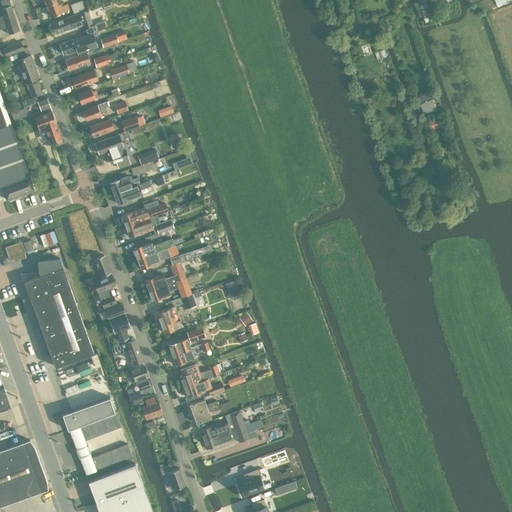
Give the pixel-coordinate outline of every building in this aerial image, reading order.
[(1,8),(1,9),(3,15),(0,16),(0,29),(7,27),(9,34),(19,30),(9,0),(1,0),(0,0),(2,5),(3,8),(1,8)] [(61,5),(59,0),(57,0),(46,4),(50,16),(69,9),(67,3),(61,5)] [(102,10),(114,6),(111,0),(100,4),(102,10)] [(71,6),(73,13),(74,13),(86,8),(84,1),(71,6)] [(56,33),(76,26),(83,23),(84,27),(86,34),(97,30),(98,31),(106,28),(104,21),(92,25),(87,9),(79,12),(80,13),(52,23),(56,33)] [(74,39),(60,44),(63,54),(76,50),(78,53),(95,46),(90,33),(74,39)] [(115,33),(100,38),(103,45),(117,40),(115,33)] [(4,48),(7,56),(23,49),(20,42),(4,48)] [(375,51),(379,64),(389,61),(385,48),(375,51)] [(86,52),(70,58),(65,59),(69,70),(90,62),(86,52)] [(108,54),(94,59),(96,67),(111,62),(111,61),(108,54)] [(41,93),(37,82),(36,82),(35,78),(39,76),(31,55),(16,61),(24,82),(25,82),(27,86),(28,86),(32,97),(41,93)] [(126,64),(109,70),(113,78),(129,72),(137,69),(134,61),(126,64)] [(94,69),(86,72),(72,77),(75,88),(93,81),(97,80),(94,69)] [(81,103),(100,96),(100,94),(98,95),(96,90),(92,91),(91,88),(77,93),(81,103)] [(155,91),(157,98),(165,96),(162,88),(155,91)] [(437,110),(430,92),(418,96),(425,114),(437,110)] [(38,102),(41,110),(50,107),(47,98),(38,102)] [(114,104),(117,114),(140,105),(138,100),(126,104),(125,100),(114,104)] [(107,101),(97,104),(83,109),(87,120),(106,112),(106,111),(107,111),(106,107),(108,106),(107,101)] [(0,126),(11,122),(4,104),(0,105),(0,126)] [(62,138),(56,122),(52,111),(35,117),(39,130),(45,128),(51,142),(62,138)] [(136,115),(121,121),(124,131),(140,125),(145,123),(142,115),(137,117),(136,115)] [(439,117),(428,120),(431,130),(442,126),(439,117)] [(110,118),(104,121),(89,126),(93,136),(114,129),(110,118)] [(0,185),(1,185),(6,199),(35,189),(34,187),(11,122),(0,126),(0,185)] [(118,134),(95,143),(99,153),(105,151),(110,163),(128,157),(125,149),(124,149),(118,134)] [(156,148),(137,155),(140,164),(159,158),(156,148)] [(128,176),(110,182),(114,193),(140,183),(138,177),(138,176),(133,178),(131,175),(128,176)] [(140,183),(114,193),(117,203),(135,196),(143,194),(141,189),(150,185),(148,180),(140,183)] [(122,215),(126,226),(149,217),(168,210),(166,203),(152,207),(149,209),(149,210),(147,211),(146,207),(140,209),(122,215)] [(153,228),(149,217),(126,226),(129,236),(153,228)] [(171,218),(155,224),(158,233),(168,230),(174,228),(171,218)] [(172,238),(153,244),(155,252),(167,248),(174,245),(172,238)] [(30,239),(23,242),(27,251),(33,248),(30,239)] [(134,248),(137,258),(155,252),(153,244),(152,241),(134,248)] [(155,252),(137,258),(141,269),(160,262),(160,259),(170,256),(167,248),(155,252)] [(178,255),(171,258),(173,264),(180,261),(191,257),(189,251),(178,255)] [(86,262),(92,260),(90,254),(84,256),(86,262)] [(101,275),(111,271),(104,255),(94,259),(101,275)] [(163,274),(145,280),(149,290),(176,281),(186,278),(186,277),(185,277),(180,261),(173,264),(170,265),(174,275),(165,278),(163,274)] [(63,267),(24,280),(24,281),(55,366),(94,352),(63,267)] [(113,295),(109,297),(106,287),(115,284),(111,273),(94,280),(98,290),(101,300),(104,307),(116,302),(113,295)] [(176,281),(149,290),(152,301),(171,294),(169,290),(178,287),(181,297),(182,297),(191,294),(191,293),(188,284),(200,280),(197,274),(186,278),(176,281)] [(173,306),(157,312),(161,322),(164,333),(183,326),(180,320),(176,321),(175,317),(173,313),(177,312),(175,306),(183,303),(185,309),(196,305),(205,302),(203,296),(200,290),(196,292),(196,291),(191,293),(191,294),(182,297),(181,297),(171,300),(173,306)] [(125,313),(122,303),(105,309),(109,319),(125,313)] [(126,314),(107,321),(112,333),(116,331),(120,341),(128,337),(125,328),(130,326),(126,314)] [(202,326),(187,332),(190,341),(206,336),(202,326)] [(169,344),(172,354),(190,348),(187,337),(169,344)] [(113,356),(114,356),(128,350),(133,364),(143,361),(135,339),(116,346),(110,348),(113,356)] [(201,344),(204,352),(210,349),(207,342),(201,344)] [(194,358),(192,352),(190,348),(172,354),(176,365),(194,358)] [(183,375),(180,376),(184,386),(198,381),(208,377),(212,376),(213,376),(219,374),(219,373),(216,364),(209,366),(210,369),(200,373),(196,364),(181,369),(183,375)] [(144,365),(131,370),(136,384),(139,383),(141,390),(150,386),(148,380),(148,379),(146,379),(145,377),(148,376),(144,365)] [(0,410),(11,406),(5,388),(0,375),(0,410)] [(198,381),(184,386),(188,396),(206,390),(208,389),(212,388),(211,385),(210,382),(208,377),(198,381)] [(212,388),(208,389),(208,391),(210,394),(224,389),(223,385),(221,382),(211,385),(212,388)] [(127,390),(130,400),(141,397),(140,390),(133,392),(132,388),(127,390)] [(62,413),(63,417),(68,429),(79,425),(115,411),(109,396),(62,413)] [(159,402),(156,402),(154,397),(145,400),(147,406),(142,407),(146,419),(163,413),(159,402)] [(190,404),(194,413),(219,404),(217,400),(206,404),(204,399),(190,404)] [(219,404),(194,413),(197,423),(211,418),(209,412),(220,408),(221,411),(231,407),(229,401),(228,401),(228,400),(222,403),(219,404)] [(227,421),(212,426),(200,430),(203,439),(208,437),(245,424),(243,421),(239,410),(225,415),(227,421)] [(115,411),(109,413),(115,428),(120,426),(115,411)] [(109,413),(103,416),(109,430),(115,428),(109,413)] [(98,418),(103,433),(108,431),(109,430),(103,416),(98,418)] [(92,420),(97,435),(103,433),(98,418),(92,420)] [(87,422),(86,422),(92,437),(97,435),(92,420),(87,422)] [(147,429),(155,425),(153,420),(145,423),(147,429)] [(86,422),(80,425),(85,439),(92,437),(86,422)] [(249,423),(245,424),(246,428),(250,438),(257,436),(253,425),(252,422),(249,423)] [(208,437),(203,439),(206,448),(219,444),(219,443),(234,438),(232,434),(235,433),(238,442),(250,438),(246,428),(245,424),(208,437)] [(24,441),(0,450),(0,505),(42,491),(48,489),(47,481),(34,446),(30,439),(24,441)] [(127,443),(121,446),(127,458),(132,456),(127,443)] [(121,446),(115,448),(121,461),(127,458),(121,446)] [(115,448),(109,450),(114,463),(121,461),(115,448)] [(109,450),(103,453),(108,466),(114,463),(109,450)] [(282,452),(264,458),(266,464),(284,458),(282,452)] [(103,453),(97,455),(102,468),(108,466),(103,453)] [(97,455),(92,457),(97,470),(102,468),(97,455)] [(93,462),(83,466),(86,473),(87,473),(96,469),(93,462)] [(90,480),(89,480),(96,500),(97,502),(143,483),(135,463),(90,480)] [(179,467),(172,470),(170,464),(160,468),(162,474),(168,472),(174,488),(185,484),(179,467)] [(246,479),(235,483),(240,497),(265,488),(260,474),(258,469),(244,474),(246,479)] [(97,502),(96,503),(99,511),(153,511),(152,508),(143,483),(97,502)] [(171,501),(174,511),(176,511),(181,510),(177,499),(171,501)] [(254,509),(245,511),(268,511),(266,505),(264,499),(252,503),(254,509)]
